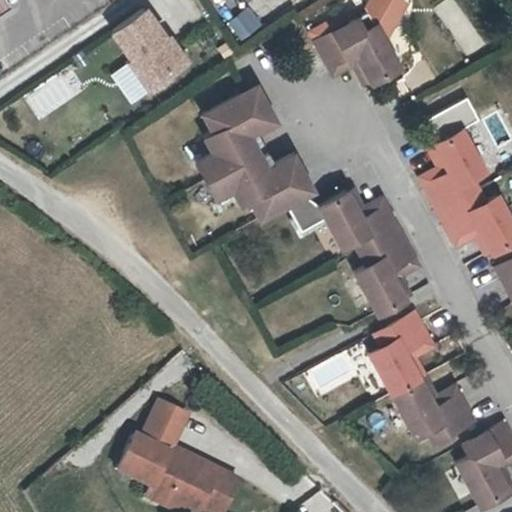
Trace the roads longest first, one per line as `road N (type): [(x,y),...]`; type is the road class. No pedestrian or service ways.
road 1 (residential): [(0,160),(93,225),(373,511)]
road 2 (residential): [(310,107),(379,149),(511,402)]
